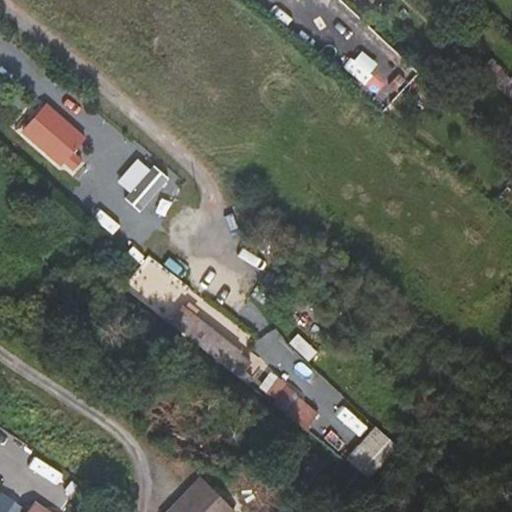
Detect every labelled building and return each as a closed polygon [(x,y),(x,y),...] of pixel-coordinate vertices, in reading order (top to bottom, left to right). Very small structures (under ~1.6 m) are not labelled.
[(33,113),(27,108),(5,134),(11,140),(33,113)] [(33,113),(11,140),(42,167),(47,161),(55,168),(73,146),(33,113)] [(114,182),(144,206),(168,177),(139,152),(114,182)] [(166,308),(183,286),(151,262),(134,284),(166,308)] [(216,367),(226,374),(239,358),(186,312),(171,328),(216,367)] [(272,405),(307,427),(319,408),(285,386),(272,405)] [(373,480),(407,444),(385,425),(370,443),(379,450),(363,473),(373,480)] [(227,511),(206,483),(167,511),(227,511)] [(49,511),(35,503),(28,511),(49,511)]
